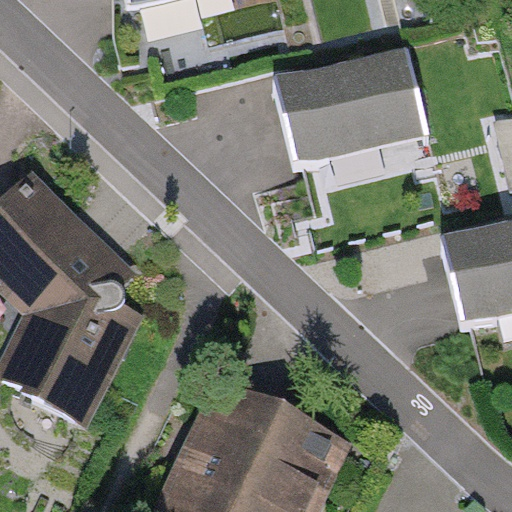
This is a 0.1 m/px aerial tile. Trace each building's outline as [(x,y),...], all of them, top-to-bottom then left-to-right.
[(140,0),(144,17),(218,0),(140,0)] [(415,65),(290,96),(312,184),(437,154),(415,65)] [(116,258),(41,182),(0,233),(0,274),(47,312),(11,395),(99,433),(135,349),(142,291),(116,258)] [(511,239),(460,252),(481,337),(511,329),(511,239)] [(325,511),(353,451),(231,397),(180,511),(325,511)]
